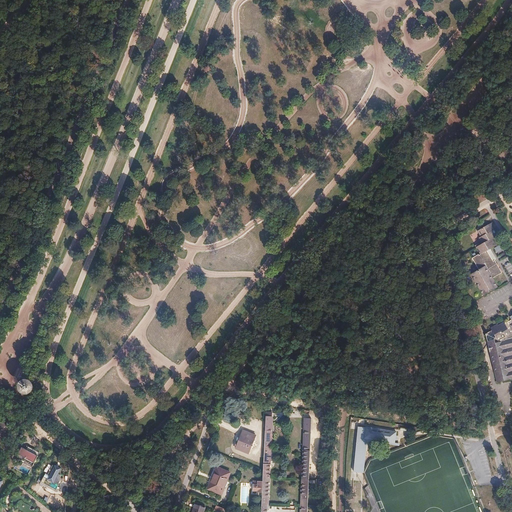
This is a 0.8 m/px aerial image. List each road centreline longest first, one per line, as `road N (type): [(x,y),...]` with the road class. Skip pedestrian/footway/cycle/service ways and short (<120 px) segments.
road 1 (unknown): [(148,0),(0,368)]
road 2 (track): [(340,406),(366,300),(394,232),(463,123),(511,74)]
road 3 (unknown): [(283,320),(511,40)]
road 4 (residential): [(129,504),(232,382),(174,511)]
road 5 (track): [(232,382),(511,432)]
road 6 (unclassified): [(491,428),(443,231),(511,189)]
